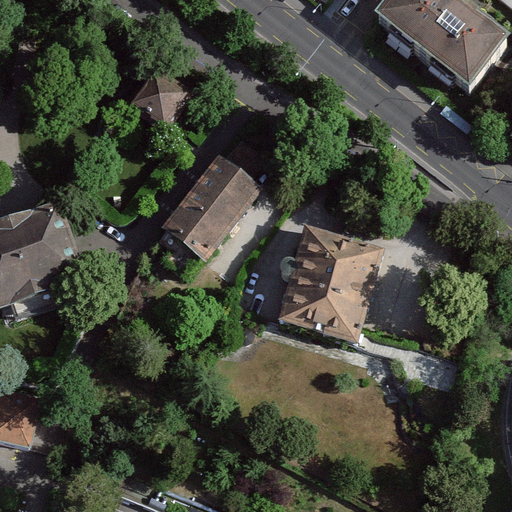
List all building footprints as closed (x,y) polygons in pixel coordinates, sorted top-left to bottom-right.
[(510,48),(447,0),(396,0),(377,24),(472,97),(510,48)] [(173,141),(202,99),(159,69),(129,111),(173,141)] [(474,126),(446,106),(440,114),(467,134),(474,126)] [(167,231),(204,260),(262,190),(252,183),(269,162),(242,140),(167,231)] [(0,304),(77,279),(55,212),(0,230),(0,304)] [(357,348),(386,252),(307,229),(297,265),(292,262),(285,264),(282,269),(281,274),(286,280),(292,280),(279,325),(357,348)] [(40,404),(2,396),(0,407),(0,445),(30,451),(40,404)]
